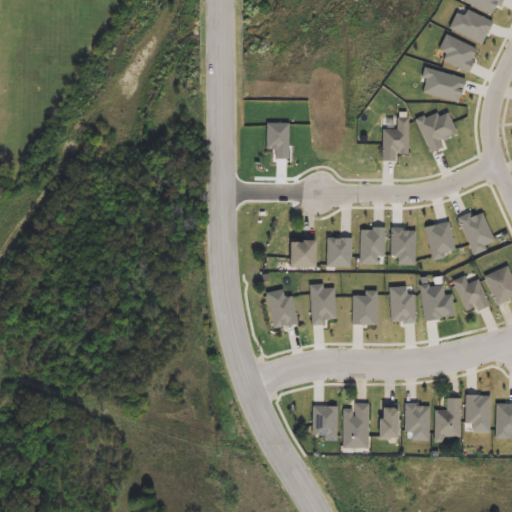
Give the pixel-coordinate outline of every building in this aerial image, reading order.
[(502,0),(500,7),(494,4),(489,15),(462,2),(462,0),(502,0)] [(466,11),(490,22),(480,44),(448,28),(455,14),(463,17),(466,11)] [(445,36),(475,50),(470,73),(442,64),(445,57),(438,51),(445,36)] [(423,68),(465,79),(458,104),(422,95),(426,81),(421,78),(423,68)] [(415,123),(430,156),(442,150),(439,143),(455,136),(447,117),(438,121),(436,117),(424,122),(423,119),(415,123)] [(380,132),(380,165),(394,165),(393,154),(409,154),(409,122),(395,121),(394,132),(380,132)] [(266,127),(288,127),(288,162),(274,161),(275,151),(266,150),(266,127)] [(455,219),(468,214),(470,219),(482,214),(495,245),(471,255),(455,219)] [(425,229),(448,223),(455,250),(432,257),(425,229)] [(359,232),(371,232),(371,229),(384,229),(383,264),(359,264),(359,232)] [(389,229),(403,229),(403,232),(413,232),(413,262),(396,262),(396,254),(389,254),(389,229)] [(325,268),(326,240),(351,240),(351,268),(325,268)] [(287,247),(287,273),(314,275),(314,243),(301,243),(301,248),(287,247)] [(481,280),(496,310),(511,303),(511,284),(505,270),(481,280)] [(450,284),(462,312),(473,308),(476,315),(487,311),(476,284),(465,289),(462,280),(450,284)] [(418,287),(424,324),(452,319),(449,297),(442,298),(440,287),(426,291),(427,286),(418,287)] [(308,288),(322,287),(322,291),(333,290),(335,320),(324,321),(324,326),(311,327),(308,288)] [(390,323),(388,289),(405,288),(405,297),(413,297),(414,322),(390,323)] [(265,296),(271,333),(297,328),(290,300),(283,302),(280,293),(265,296)] [(352,299),(363,299),(363,293),(376,293),(376,328),(351,327),(352,299)] [(464,397),(489,397),(489,433),(472,433),(472,424),(464,424),(464,397)] [(444,415),(432,415),(432,442),(458,442),(458,403),(444,403),(444,415)] [(403,405),(416,405),(416,409),(429,409),(428,443),(409,443),(409,434),(403,433),(403,405)] [(494,405),(511,405),(511,440),(494,440),(494,405)] [(340,411),(350,411),(350,420),(353,420),(352,406),(366,406),(367,451),(340,453),(340,411)] [(311,408),(335,409),(334,439),(310,432),(311,408)] [(380,425),(377,425),(377,445),(395,446),(395,414),(380,414),(380,425)]
